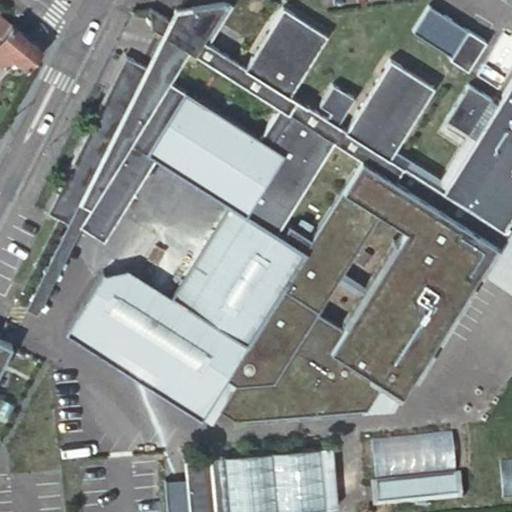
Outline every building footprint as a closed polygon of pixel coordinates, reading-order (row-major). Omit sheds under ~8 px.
[(64,331),(111,360),(119,347),(161,374),(154,386),(200,415),(225,375),(235,381),(219,407),(234,417),(366,405),(383,379),(402,391),(438,334),(478,272),(506,227),(511,218),(511,83),(500,103),(471,84),(448,120),(470,134),(477,139),(444,190),(391,156),(396,148),(436,85),(392,58),(347,128),(339,123),(356,96),(335,83),(322,103),(333,110),(329,116),(291,92),(329,33),(285,5),(247,65),(211,42),(235,3),(229,0),(228,0),(178,7),(172,18),(149,8),(152,28),(164,34),(148,66),(126,55),(47,210),(69,221),(80,201),(89,205),(78,223),(103,239),(155,155),(227,200),(183,272),(169,293),(128,267),(102,271),(64,331)] [(411,30),(450,54),(467,27),(428,3),(411,30)] [(40,47),(0,15),(0,35),(1,36),(0,37),(0,69),(12,55),(24,66),(40,47)] [(443,177),(396,148),(391,156),(444,190),(477,139),(470,134),(443,177)] [(511,231),(506,227),(478,272),(511,293),(511,231)] [(0,369),(13,344),(0,336),(0,369)] [(119,347),(111,360),(154,386),(161,374),(119,347)] [(377,480),(455,473),(451,435),(373,443),(377,480)] [(327,446),(319,447),(324,507),(333,506),(327,446)] [(319,447),(221,456),(226,511),(271,511),(324,507),(319,447)] [(226,511),(221,456),(209,458),(214,511),(226,511)] [(214,511),(209,458),(183,460),(184,478),(186,499),(165,501),(165,511),(214,511)] [(511,464),(500,465),(503,501),(511,499),(511,464)] [(163,480),(165,501),(186,499),(184,478),(163,480)] [(379,507),(456,500),(454,479),(377,486),(379,507)]
